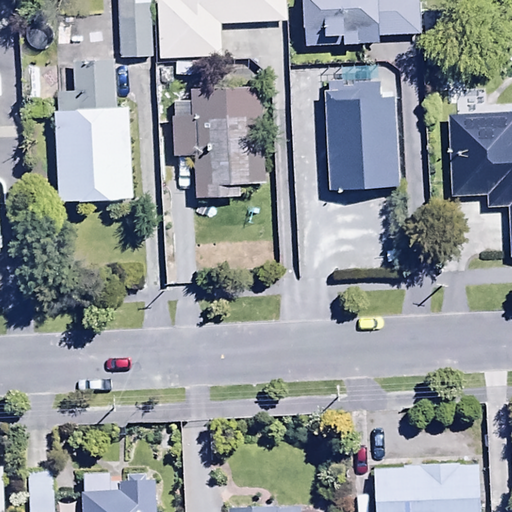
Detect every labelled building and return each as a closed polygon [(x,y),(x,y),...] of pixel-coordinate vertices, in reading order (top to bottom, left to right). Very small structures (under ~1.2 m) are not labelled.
[(149,0),(116,0),(118,59),(151,58),(149,0)] [(221,58),(220,26),(286,22),(284,0),(154,0),(156,60),(221,58)] [(380,38),(418,37),(417,3),(429,3),(428,0),(301,0),(302,45),(380,44),(380,38)] [(421,12),(422,37),(443,37),(443,12),(421,12)] [(128,198),(127,105),(115,105),(114,61),(72,61),(73,94),(55,94),(56,199),(128,198)] [(327,88),(322,88),(325,187),(398,185),(394,88),(378,89),(378,69),(337,70),(338,79),(327,80),(327,88)] [(190,102),(172,102),(172,154),(193,154),(193,196),(232,196),(232,184),(265,184),(265,92),(249,92),(249,86),(190,86),(190,102)] [(511,114),(447,116),(449,195),(485,194),(485,209),(507,209),(508,257),(511,257),(511,114)] [(480,511),(478,466),(373,471),(374,511),(480,511)] [(52,511),(51,474),(26,475),(27,511),(52,511)] [(110,477),(82,478),(83,511),(157,511),(157,480),(145,480),(145,475),(124,475),(124,483),(111,484),(110,477)]
